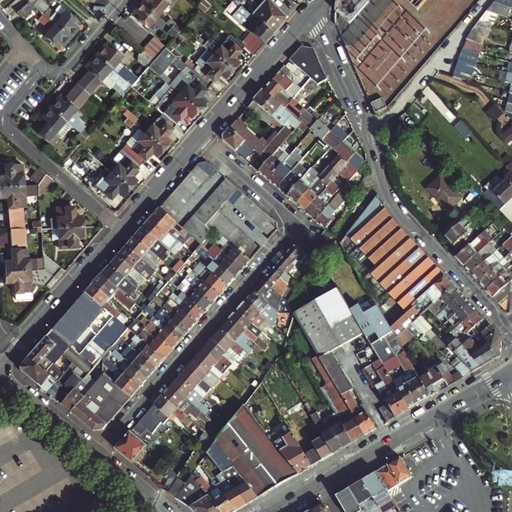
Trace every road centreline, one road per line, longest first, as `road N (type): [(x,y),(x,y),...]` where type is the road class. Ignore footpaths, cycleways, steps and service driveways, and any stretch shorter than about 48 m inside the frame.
road 1 (residential): [(98,454),(297,223),(200,138)]
road 2 (secondary): [(273,511),(511,370)]
road 3 (residential): [(364,125),(393,205),(509,330)]
road 4 (residential): [(41,71),(0,121),(122,230)]
road 5 (residential): [(0,367),(122,230)]
road 6 (unclassified): [(364,125),(397,109),(488,0)]
road 7 (residential): [(200,138),(300,23)]
road 8 (residential): [(0,372),(98,454)]
road 9 (residential): [(122,230),(200,138)]
